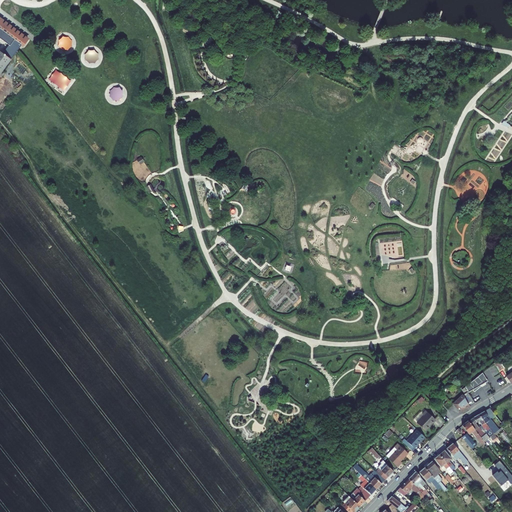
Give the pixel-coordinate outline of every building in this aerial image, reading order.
[(0,34),(22,50),(24,52),(29,45),(0,23),(0,34)] [(0,44),(8,51),(2,59),(0,57),(0,74),(22,50),(0,34),(0,44)] [(70,50),(71,38),(58,38),(58,49),(70,50)] [(97,51),(86,52),(86,64),(97,63),(97,51)] [(55,70),(48,82),(65,91),(71,79),(55,70)] [(122,89),(111,88),(110,101),(121,101),(122,89)] [(142,157),(137,160),(141,165),(145,162),(142,157)] [(489,381),(484,373),(467,388),(470,393),(474,390),(476,393),(482,387),(481,386),(489,381)] [(477,403),(470,393),(466,396),(465,395),(455,404),(462,412),(477,403)] [(491,407),(480,413),(493,433),(494,432),(490,425),(491,424),(489,420),(496,416),(491,407)] [(417,423),(425,431),(435,420),(426,410),(422,414),(424,416),(417,423)] [(493,433),(480,413),(473,417),(477,422),(480,427),(483,425),(487,431),(485,433),(488,437),(490,436),(491,435),(493,433)] [(477,422),(473,417),(469,420),(476,430),(479,427),(476,423),(477,422)] [(476,430),(469,420),(464,425),(471,434),(473,433),(482,444),(485,442),(476,430)] [(425,437),(417,430),(406,441),(404,439),(402,442),(412,451),(425,437)] [(464,437),(466,441),(472,448),(473,449),(477,445),(468,434),(464,437)] [(472,448),(466,441),(461,445),(466,452),(472,448)] [(454,442),(446,448),(453,457),(460,451),(454,442)] [(396,445),(385,456),(396,467),(399,464),(397,463),(406,455),(396,445)] [(371,448),(368,452),(376,460),(379,457),(371,448)] [(445,450),(439,454),(450,467),(452,465),(449,460),(451,459),(445,450)] [(470,452),(465,456),(467,459),(469,462),(475,458),(470,452)] [(451,474),(454,472),(450,467),(439,454),(435,458),(445,471),(447,470),(451,474)] [(511,483),(511,475),(499,460),(494,465),(499,470),(492,475),(504,491),(511,483)] [(433,461),(425,467),(440,485),(444,482),(438,474),(441,472),(433,461)] [(369,478),(355,465),(352,468),(365,481),(376,491),(384,482),(378,475),(374,472),(369,478)] [(385,468),(378,475),(384,482),(393,473),(385,466),(384,467),(385,468)] [(440,485),(425,467),(420,471),(430,484),(431,482),(436,488),(440,485)] [(416,471),(408,479),(413,483),(420,477),(416,471)] [(408,479),(398,489),(402,493),(407,488),(409,489),(410,487),(416,493),(419,490),(413,483),(408,479)] [(376,491),(365,481),(363,483),(366,487),(361,493),(367,499),(376,491)] [(398,489),(395,493),(401,499),(402,498),(403,500),(404,499),(406,501),(409,498),(405,496),(402,493),(398,489)] [(351,497),(349,498),(359,508),(367,499),(361,493),(360,493),(354,500),(351,497)] [(343,504),(341,506),(346,511),(355,511),(359,508),(349,498),(347,496),(341,502),(343,504)] [(391,496),(387,500),(395,506),(400,511),(403,509),(402,507),(401,508),(399,505),(400,503),(391,496)] [(408,505),(404,508),(406,511),(414,511),(420,508),(415,503),(410,507),(408,505)]
